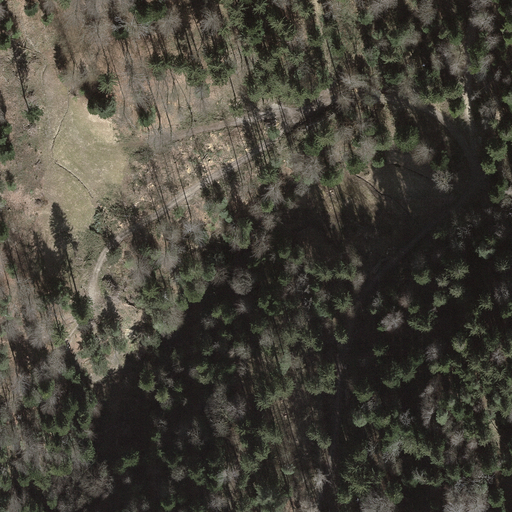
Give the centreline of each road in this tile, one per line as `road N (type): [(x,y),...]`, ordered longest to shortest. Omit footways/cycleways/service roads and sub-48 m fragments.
road 1 (track): [(475,165),(453,129),(422,108),(343,98),(113,243),(44,376),(0,406)]
road 2 (track): [(315,511),(334,447),(351,315),(376,272),(458,208),(474,185),(475,165)]
